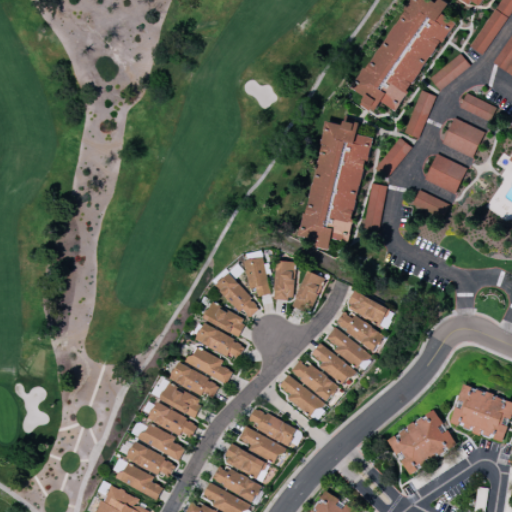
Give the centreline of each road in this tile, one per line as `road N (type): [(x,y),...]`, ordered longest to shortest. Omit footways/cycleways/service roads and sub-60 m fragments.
road 1 (residential): [(170,511),(213,438),(318,326),(345,284)]
road 2 (residential): [(285,511),(440,349),(470,332)]
road 3 (residential): [(408,511),(486,462),(502,480),(495,511)]
